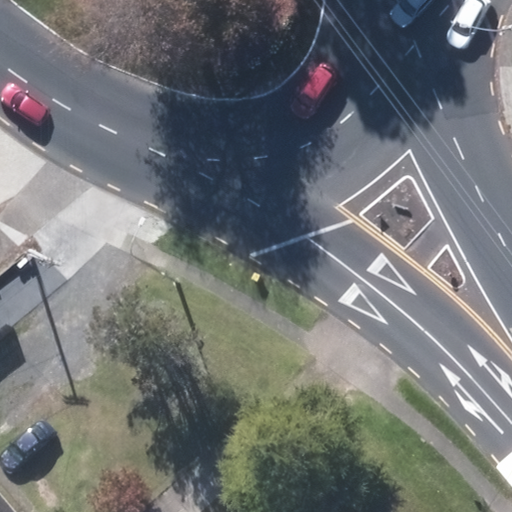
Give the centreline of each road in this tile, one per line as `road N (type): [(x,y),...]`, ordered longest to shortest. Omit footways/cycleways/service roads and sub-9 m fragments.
road 1 (secondary): [(511,386),(213,159)]
road 2 (secondary): [(397,49),(480,193),(511,276)]
road 3 (secondary): [(213,159),(96,119),(0,61)]
road 4 (secondary): [(397,49),(378,91),(311,145),(213,159)]
